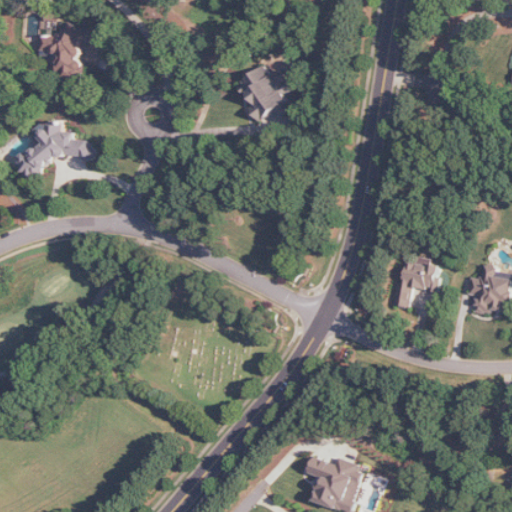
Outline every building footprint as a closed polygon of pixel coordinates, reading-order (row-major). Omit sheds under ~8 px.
[(61,80),(87,80),(86,45),(105,45),(104,28),(74,29),(74,35),(47,35),(47,55),(60,55),(61,80)] [(266,121),(280,112),(284,118),(299,108),(290,95),(298,90),(285,71),(276,77),(269,66),(242,84),(266,121)] [(86,156),(92,163),(103,153),(92,140),(80,141),(79,132),(69,133),(68,122),(51,123),(41,132),(42,143),(49,143),(36,153),(25,154),(26,169),(33,179),(39,178),(64,158),(86,156)] [(399,306),(416,308),(419,289),(443,293),(448,266),(438,265),(438,260),(422,257),(421,264),(413,263),(409,285),(403,284),(399,306)] [(511,315),(511,273),(504,272),(504,267),(491,265),(489,279),(477,277),(475,295),(482,296),(480,311),(511,315)] [(321,503),(355,511),(357,511),(369,465),(344,459),(342,464),(319,458),(314,474),(327,478),(321,503)]
